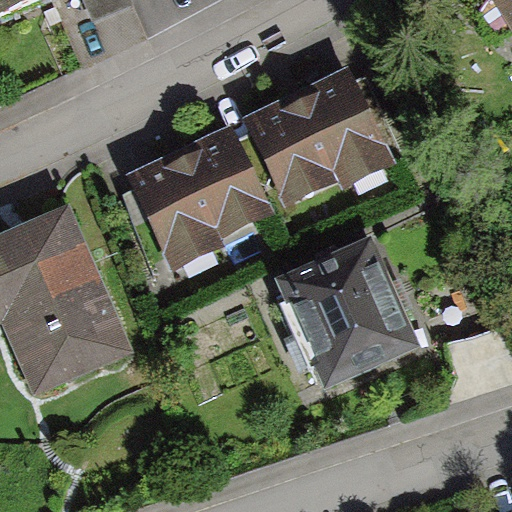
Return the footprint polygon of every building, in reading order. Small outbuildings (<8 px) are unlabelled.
[(0,0),(0,8),(20,0),(0,0)] [(82,0),(92,23),(133,6),(130,0),(82,0)] [(511,0),(480,0),(511,56),(511,0)] [(349,66),(246,117),(292,209),(344,183),(347,191),(398,165),(349,66)] [(272,214),(231,125),(127,173),(173,272),(227,247),(223,236),(272,214)] [(64,206),(0,233),(0,348),(22,399),(129,352),(64,206)] [(363,238),(258,285),(304,387),(409,340),(363,238)]
